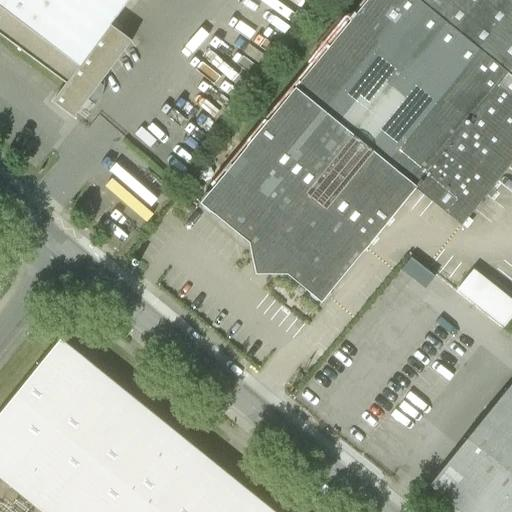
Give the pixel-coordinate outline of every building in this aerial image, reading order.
[(0,0),(0,35),(66,84),(52,102),(73,118),(130,41),(109,26),(128,0),(0,0)] [(511,0),(367,0),(199,205),(250,247),(255,278),(286,279),(321,307),(387,226),(417,190),(461,227),(511,165),(511,0)] [(511,293),(477,266),(459,288),(510,328),(511,326),(511,293)] [(272,511),(59,339),(0,411),(0,477),(42,511),(272,511)] [(511,511),(511,379),(427,484),(461,511),(511,511)]
